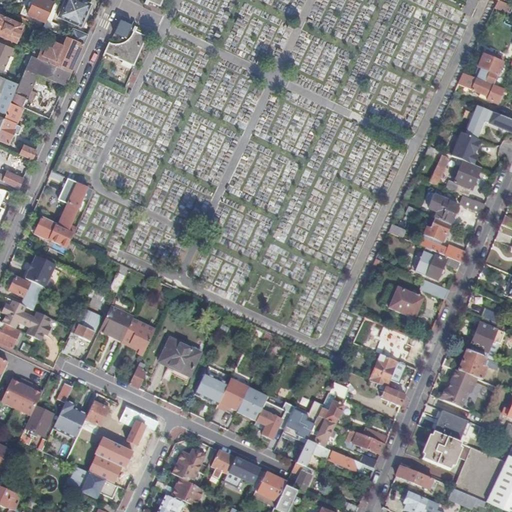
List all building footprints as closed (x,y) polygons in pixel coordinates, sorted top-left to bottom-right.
[(45,23),(54,4),(45,0),(33,0),(27,14),(45,23)] [(80,0),(65,0),(58,17),(80,27),(91,5),(80,0)] [(149,0),(148,2),(146,1),(144,6),(147,8),(149,4),(160,9),(163,0),(149,0)] [(494,9),(510,15),(511,10),(511,6),(499,0),(498,1),(494,9)] [(0,36),(15,43),(23,26),(0,15),(0,36)] [(73,29),(69,39),(84,45),(88,36),(73,29)] [(102,58),(103,58),(104,58),(105,55),(134,67),(146,38),(136,33),(137,30),(134,29),(132,33),(133,34),(131,37),(129,40),(128,42),(127,42),(125,43),(123,44),(122,45),(119,46),(116,46),(112,46),(111,46),(110,45),(111,44),(109,43),(108,43),(102,58)] [(69,39),(66,38),(62,48),(79,56),(84,45),(69,39)] [(0,78),(13,49),(0,43),(0,78)] [(42,47),(37,59),(71,74),(76,62),(42,47)] [(486,52),(484,57),(502,64),(503,64),(505,60),(486,52)] [(28,95),(38,71),(67,83),(71,74),(37,59),(32,57),(19,86),(17,90),(28,95)] [(477,82),(493,88),(502,64),(484,57),(478,70),(482,71),(477,82)] [(482,71),(478,70),(474,81),(477,82),(482,71)] [(497,106),(502,92),(493,88),(477,82),(474,81),(463,76),(458,86),(487,98),(486,101),(497,106)] [(11,103),(17,90),(19,86),(6,80),(1,92),(0,95),(0,112),(6,115),(11,103)] [(27,97),(22,108),(24,109),(50,120),(55,109),(42,103),(44,99),(36,96),(34,100),(27,97)] [(22,127),(17,125),(24,109),(22,108),(11,103),(6,115),(0,128),(0,141),(8,145),(13,134),(18,136),(22,127)] [(484,123),(511,134),(511,122),(509,121),(476,108),(467,129),(479,134),(484,123)] [(24,145),(19,155),(27,158),(32,161),(36,151),(24,145)] [(428,148),(424,156),(432,160),(435,154),(438,155),(439,153),(428,148)] [(478,169),(485,172),(491,156),(479,150),(476,157),(466,153),(465,155),(456,151),(453,158),(465,163),(478,169)] [(441,156),(429,184),(437,187),(446,168),(449,170),(451,164),(448,163),(449,160),(441,156)] [(29,168),(32,161),(27,158),(24,166),(29,168)] [(462,197),(468,200),(478,175),(476,174),(478,169),(465,163),(463,168),(460,167),(453,185),(458,187),(455,195),(462,197)] [(0,181),(19,189),(24,180),(7,172),(5,177),(0,174),(0,181)] [(63,219),(58,228),(69,233),(88,191),(68,181),(59,203),(68,207),(64,216),(63,219)] [(433,216),(431,219),(434,220),(450,227),(458,207),(434,197),(428,211),(436,214),(435,217),(433,216)] [(468,200),(462,197),(459,205),(481,215),(485,207),(468,200)] [(406,215),(412,218),(415,212),(415,211),(409,208),(406,215)] [(511,220),(505,217),(501,225),(511,229),(511,220)] [(58,228),(41,220),(34,236),(49,243),(49,242),(67,250),(70,244),(73,236),(69,234),(69,233),(58,228)] [(427,229),(424,236),(442,244),(445,237),(446,238),(450,227),(434,220),(430,230),(427,229)] [(403,240),(406,233),(391,227),(388,234),(403,240)] [(424,236),(422,240),(441,247),(442,244),(424,236)] [(461,264),(465,255),(448,248),(447,250),(441,247),(422,240),(420,243),(418,242),(416,245),(426,249),(446,258),(449,259),(461,264)] [(446,258),(426,249),(416,273),(437,282),(446,258)] [(42,290),(45,291),(54,272),(55,268),(35,259),(32,267),(28,274),(25,282),(31,284),(42,290)] [(461,264),(449,259),(446,266),(458,271),(461,264)] [(374,277),(381,262),(375,260),(369,275),(374,277)] [(34,309),(42,290),(31,284),(30,287),(15,280),(14,281),(12,280),(10,280),(7,285),(8,287),(11,288),(9,294),(23,300),(22,304),(34,309)] [(420,290),(445,301),(449,292),(424,281),(420,290)] [(423,300),(397,289),(389,310),(415,321),(423,300)] [(48,329),(51,322),(37,315),(34,320),(23,315),(25,310),(20,307),(14,304),(12,303),(9,308),(5,307),(1,315),(5,317),(1,325),(5,327),(15,331),(18,324),(30,330),(26,337),(38,342),(41,344),(45,337),(48,329)] [(32,313),(34,309),(22,304),(20,307),(25,310),(32,313)] [(99,333),(122,343),(132,321),(133,320),(110,309),(99,333)] [(485,310),(481,318),(482,319),(498,326),(501,317),(485,310)] [(362,349),(374,323),(365,319),(353,345),(362,349)] [(469,353),(485,360),(492,345),(495,347),(497,344),(501,345),(505,335),(502,334),(505,329),(498,326),(482,319),(472,345),(469,353)] [(137,356),(143,358),(155,332),(132,321),(122,343),(139,351),(137,356)] [(235,329),(222,323),(203,365),(216,371),(235,329)] [(12,350),(19,334),(5,328),(2,335),(0,333),(0,345),(12,351),(12,350)] [(90,345),(95,333),(86,329),(85,331),(79,328),(75,337),(90,345)] [(466,341),(455,337),(451,346),(462,351),(466,341)] [(236,380),(250,387),(269,345),(256,339),(236,380)] [(427,345),(413,339),(411,345),(424,351),(427,345)] [(187,383),(200,355),(170,341),(159,364),(168,368),(166,373),(187,383)] [(485,360),(493,363),(499,348),(495,347),(492,345),(485,360)] [(71,350),(65,347),(62,355),(68,358),(71,350)] [(466,352),(458,373),(477,380),(480,382),(486,369),(482,368),(485,360),(469,353),(466,352)] [(400,353),(395,363),(397,363),(416,371),(421,359),(410,355),(409,356),(400,353)] [(385,389),(386,389),(389,382),(390,382),(392,380),(394,376),(394,374),(393,373),(397,363),(395,363),(382,357),(381,357),(370,383),(385,389)] [(146,359),(143,358),(129,386),(139,391),(151,365),(145,362),(146,359)] [(442,366),(454,371),(456,367),(455,365),(445,360),(442,366)] [(442,403),(461,410),(467,396),(471,394),(477,380),(458,373),(455,372),(453,378),(450,385),(447,391),(444,393),(441,399),(442,403)] [(228,386),(205,375),(195,396),(218,407),(228,386)] [(0,404),(30,418),(35,408),(41,396),(33,392),(35,390),(36,388),(21,381),(20,383),(18,385),(11,382),(0,404)] [(349,392),(334,385),(329,395),(336,398),(345,401),(349,392)] [(66,403),(73,390),(65,386),(58,401),(65,405),(66,403)] [(386,389),(385,389),(381,400),(401,408),(405,398),(386,389)] [(318,419),(335,426),(346,402),(345,401),(336,398),(329,413),(322,410),(318,419)] [(78,409),(66,403),(65,405),(53,430),(76,441),(81,429),(83,425),(85,422),(87,417),(77,412),(78,409)] [(87,417),(85,422),(100,429),(108,411),(94,404),(87,417)] [(272,441),(279,444),(283,435),(282,434),(283,432),(278,430),(285,413),(265,404),(256,424),(265,428),(261,437),(271,442),(272,441)] [(322,410),(324,408),(315,404),(308,418),(302,415),(292,436),(307,442),(310,437),(312,431),(318,419),(322,410)] [(511,404),(509,413),(504,411),(502,417),(511,420),(511,404)] [(159,424),(119,406),(116,412),(123,416),(122,419),(133,425),(134,423),(155,433),(159,424)] [(25,430),(29,432),(31,433),(30,436),(36,438),(37,436),(42,438),(53,417),(35,408),(30,418),(25,430)] [(433,434),(448,440),(452,431),(446,429),(450,419),(439,415),(432,433),(433,434)] [(307,442),(324,450),(329,438),(332,432),(335,426),(318,419),(312,431),(319,434),(316,440),(310,437),(307,442)] [(83,425),(81,429),(90,433),(92,430),(83,425)] [(490,427),(488,432),(511,441),(511,427),(508,425),(505,432),(497,428),(497,430),(490,427)] [(142,459),(90,433),(81,429),(76,441),(64,464),(77,470),(89,475),(117,488),(126,493),(129,486),(123,483),(124,482),(118,479),(127,460),(139,465),(142,459)] [(316,440),(319,434),(312,431),(310,437),(316,440)] [(374,433),(371,441),(385,446),(388,439),(374,433)] [(465,462),(453,490),(476,500),(485,503),(504,464),(500,462),(448,440),(433,434),(422,461),(450,472),(456,458),(465,462)] [(371,441),(357,435),(353,445),(380,457),(385,446),(371,441)] [(18,443),(28,447),(31,441),(21,437),(18,443)] [(43,441),(37,452),(41,453),(46,443),(43,441)] [(307,469),(315,450),(329,456),(330,452),(324,450),(307,442),(297,465),(307,469)] [(0,469),(5,472),(8,464),(10,460),(3,456),(6,451),(0,447),(0,469)] [(507,447),(500,462),(504,464),(507,457),(511,449),(507,447)] [(182,453),(176,465),(179,466),(174,477),(180,480),(192,487),(198,473),(206,458),(192,451),(189,456),(182,453)] [(19,456),(13,453),(10,460),(8,464),(13,467),(19,456)] [(222,474),(227,476),(228,474),(234,460),(219,453),(212,469),(216,471),(213,478),(218,481),(222,474)] [(362,465),(333,453),(328,463),(338,467),(337,469),(340,470),(341,468),(358,475),(362,465)] [(511,511),(511,459),(507,457),(504,464),(485,503),(505,511),(511,511)] [(234,460),(228,474),(251,485),(253,482),(255,483),(260,473),(254,470),(252,475),(249,474),(252,469),(234,460)] [(303,495),(314,472),(307,469),(297,465),(296,464),(292,474),(299,477),(297,482),(292,480),(288,489),(296,492),(303,495)] [(428,491),(432,481),(400,467),(396,478),(428,491)] [(111,500),(117,488),(89,475),(77,470),(69,488),(95,500),(99,494),(111,500)] [(205,477),(198,473),(192,487),(199,491),(205,477)] [(286,485),(264,474),(254,494),(277,505),(285,488),(286,485)] [(226,478),(221,487),(226,489),(230,481),(226,478)] [(185,505),(195,509),(203,493),(199,491),(192,487),(180,480),(172,498),(185,505)] [(168,489),(157,484),(154,490),(165,496),(168,489)] [(274,510),(278,511),(287,511),(296,492),(288,489),(285,488),(277,505),(274,510)] [(0,489),(0,507),(4,510),(5,509),(7,510),(10,510),(11,508),(14,510),(19,498),(0,489)] [(452,489),(448,500),(472,510),(476,500),(453,490),(452,489)] [(424,511),(428,504),(408,495),(404,505),(407,506),(403,511),(424,511)] [(172,498),(165,496),(157,511),(182,511),(185,505),(172,498)] [(26,501),(23,508),(32,511),(35,505),(26,501)] [(344,503),(341,511),(343,511),(357,511),(359,509),(344,503)]
